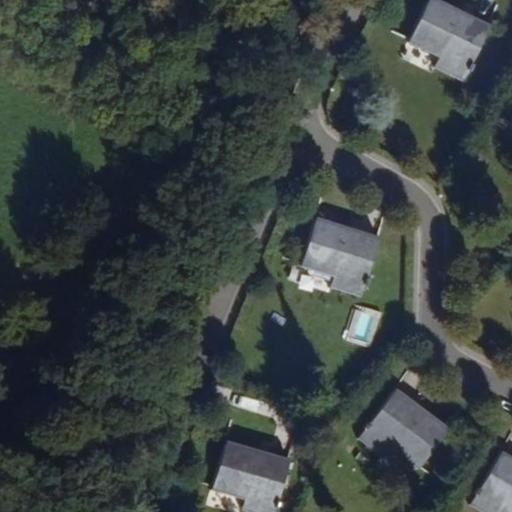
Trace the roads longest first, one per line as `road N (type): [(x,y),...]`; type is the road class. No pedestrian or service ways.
road 1 (residential): [(301,129),(140,511)]
road 2 (residential): [(301,129),(425,201),(441,277),(441,337),(511,379)]
road 3 (residential): [(352,0),(301,129)]
